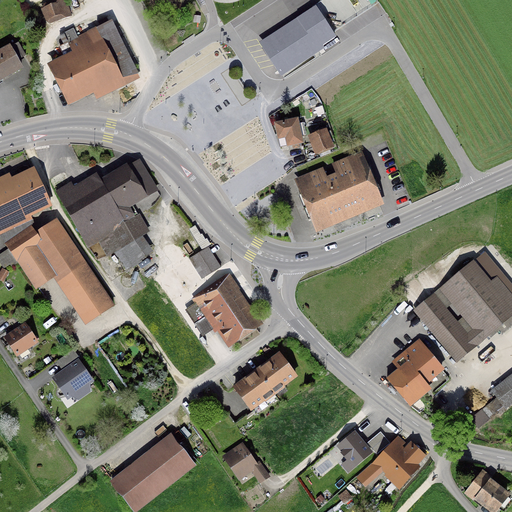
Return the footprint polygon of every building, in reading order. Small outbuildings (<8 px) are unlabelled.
[(54,5),(45,9),(49,19),(58,16),(59,19),(70,15),(64,0),(60,0),(54,3),(54,5)] [(281,74),(323,47),(321,44),(335,35),(316,7),(261,43),(281,74)] [(59,48),(66,62),(50,70),(66,101),(91,89),(91,88),(117,75),(122,83),(135,77),(108,23),(77,39),(72,29),(58,36),(63,46),(59,48)] [(0,79),(20,68),(9,48),(0,52),(0,79)] [(277,134),(280,147),(300,143),(296,121),(275,125),(277,134)] [(317,150),(327,146),(321,132),(311,136),(317,150)] [(349,208),(351,213),(377,202),(358,156),(332,166),(335,173),(324,177),(322,171),(298,181),(315,222),(349,208)] [(55,193),(63,206),(86,247),(99,240),(108,256),(113,253),(126,271),(118,276),(130,293),(155,275),(156,277),(173,266),(173,265),(167,258),(165,256),(151,266),(134,241),(144,235),(145,231),(138,219),(134,221),(125,208),(155,190),(138,162),(128,169),(127,167),(76,198),(69,185),(55,193)] [(0,233),(1,235),(30,222),(26,213),(35,209),(47,203),(34,174),(12,184),(13,185),(0,190),(0,233)] [(112,307),(55,221),(10,251),(35,287),(57,273),(72,296),(79,291),(96,317),(112,307)] [(196,228),(190,231),(202,248),(207,244),(196,228)] [(7,250),(0,255),(0,264),(3,269),(9,265),(10,267),(16,263),(7,250)] [(202,279),(217,270),(204,250),(188,259),(202,279)] [(180,259),(175,252),(167,258),(173,265),(180,259)] [(511,315),(511,291),(481,255),(414,311),(457,362),(511,315)] [(244,310),(245,309),(225,277),(193,300),(214,331),(217,328),(228,344),(257,324),(248,311),(246,312),(244,310)] [(24,326),(5,339),(16,355),(35,342),(24,326)] [(428,387),(425,383),(441,370),(417,342),(393,362),(401,371),(388,382),(407,405),(428,387)] [(294,376),(278,355),(258,370),(259,371),(255,374),(254,373),(234,388),(250,409),(263,400),(262,399),(280,385),(281,386),(294,376)] [(94,381),(81,363),(56,381),(69,399),(94,381)] [(499,414),(511,403),(511,374),(491,392),(497,398),(481,411),(481,410),(470,419),(477,428),(488,419),(487,419),(497,411),(499,414)] [(355,466),(371,453),(358,437),(355,434),(339,447),(349,459),(342,465),(348,472),(355,466)] [(192,464),(171,437),(111,483),(133,511),(192,464)] [(404,444),(397,437),(391,444),(370,465),(359,474),(356,477),(363,485),(379,471),(378,470),(381,467),(387,473),(386,474),(393,480),(390,483),(397,489),(417,467),(413,464),(420,455),(412,447),(403,456),(397,450),(404,444)] [(238,478),(250,470),(259,482),(267,476),(258,464),(256,466),(248,455),(247,456),(241,447),(230,454),(232,456),(225,460),(238,478)] [(488,481),(488,482),(479,475),(464,494),(478,506),(481,503),(492,511),(496,508),(501,511),(502,511),(511,500),(511,491),(510,490),(506,495),(488,481)] [(345,491),(338,497),(343,504),(350,498),(345,491)]
